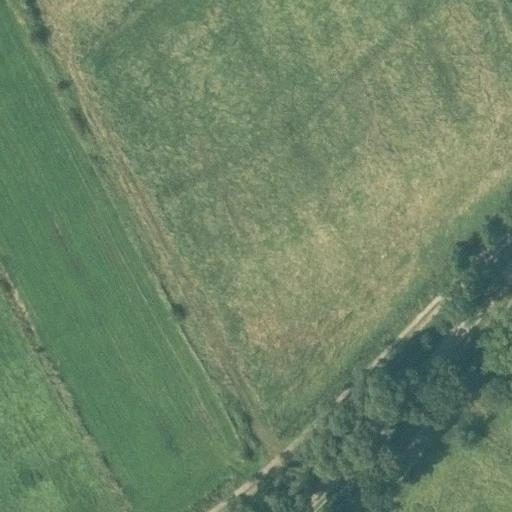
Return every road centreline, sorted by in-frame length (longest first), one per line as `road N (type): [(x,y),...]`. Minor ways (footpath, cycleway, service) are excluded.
road 1 (track): [(511,229),(200,511)]
road 2 (unclassified): [(274,511),(352,441),(511,262)]
road 3 (track): [(511,314),(489,360),(357,511)]
